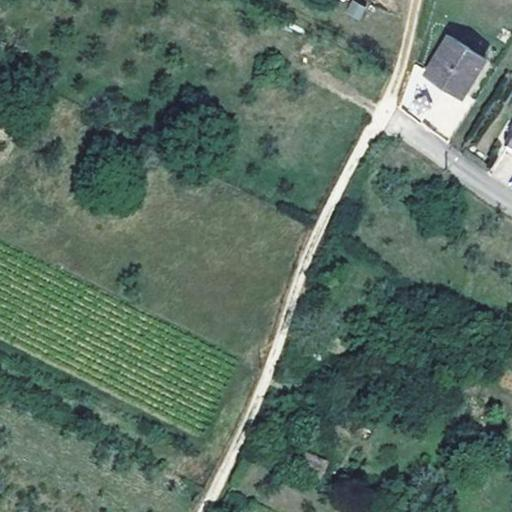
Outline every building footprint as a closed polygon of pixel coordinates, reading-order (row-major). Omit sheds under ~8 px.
[(486,58),(450,36),(427,70),(444,82),(458,90),(472,68),(477,72),(486,58)] [(438,91),(444,82),(427,70),(425,73),(413,66),(397,109),(419,123),(438,91)] [(477,72),(472,68),(458,90),(463,93),(477,72)] [(444,82),(438,91),(452,100),(458,90),(444,82)] [(326,465),(303,456),(297,470),(320,480),(326,465)]
